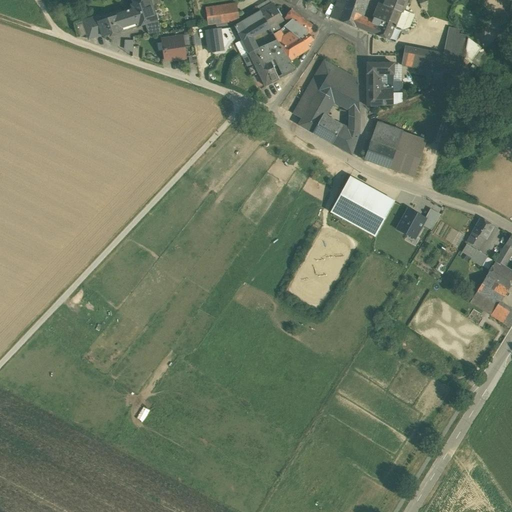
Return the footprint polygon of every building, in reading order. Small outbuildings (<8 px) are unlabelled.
[(156,19),(149,0),(144,2),(146,7),(148,6),(153,20),(156,19)] [(337,0),(331,18),(361,30),(365,21),(360,19),(366,0),(337,0)] [(406,0),(385,0),(383,5),(401,12),(402,10),(406,0)] [(146,7),(144,2),(130,6),(132,11),(117,16),(122,31),(145,24),(158,20),(157,19),(156,19),(153,20),(148,6),(146,7)] [(235,3),(206,8),(209,25),(238,21),(235,3)] [(273,4),(260,12),(269,28),(272,25),(282,19),(273,4)] [(383,5),(380,4),(372,23),(368,33),(390,41),(392,35),(396,27),(401,12),(383,5)] [(401,12),(396,27),(400,29),(402,30),(410,28),(414,15),(402,10),(401,12)] [(312,26),(291,11),(286,17),(291,21),(307,33),(312,26)] [(260,12),(235,27),(242,41),(252,37),(269,28),(260,12)] [(98,22),(102,35),(103,37),(122,31),(117,16),(98,22)] [(97,17),(83,21),(89,39),(102,35),(98,22),(97,17)] [(158,20),(145,24),(148,34),(161,32),(158,20)] [(311,37),(307,33),(291,21),(284,27),(290,32),(307,44),(312,40),(311,37)] [(372,23),(365,21),(361,30),(368,33),(372,23)] [(312,26),(307,33),(311,37),(317,30),(312,26)] [(459,30),(449,28),(446,45),(466,49),(468,37),(459,35),(459,30)] [(220,30),(207,32),(209,52),(223,51),(220,30)] [(290,32),(283,36),(278,31),(273,34),(274,35),(282,48),(283,50),(284,49),(291,60),(297,56),(309,48),(307,44),(290,32)] [(274,35),(265,40),(268,44),(277,40),(274,35)] [(252,37),(242,41),(248,53),(258,49),(252,37)] [(181,40),(172,41),(172,38),(162,40),(165,61),(189,57),(188,47),(182,48),(181,40)] [(125,50),(134,50),(134,40),(125,40),(125,50)] [(277,40),(268,44),(272,53),(282,48),(277,40)] [(444,56),(425,53),(422,68),(431,70),(460,75),(466,49),(446,45),(444,56)] [(195,46),(188,47),(189,57),(190,64),(197,63),(195,51),(195,46)] [(258,49),(248,53),(252,61),(267,53),(263,46),(258,49)] [(282,48),(272,53),(283,77),(295,71),(283,50),(282,48)] [(425,53),(405,49),(401,64),(418,67),(422,68),(425,53)] [(267,53),(252,61),(255,67),(256,69),(258,74),(265,87),(279,79),(267,53)] [(297,56),(291,60),(294,65),(300,61),(297,56)] [(305,94),(293,114),(302,119),(327,75),(358,91),(357,80),(324,61),(304,94),(305,94)] [(393,64),(367,64),(367,95),(378,95),(378,89),(378,74),(381,74),(386,74),(393,74),(393,64)] [(422,68),(418,67),(417,74),(430,76),(431,70),(422,68)] [(348,110),(348,132),(339,149),(351,155),(359,134),(360,119),(358,91),(327,75),(302,119),(298,126),(312,133),(322,117),(323,117),(333,100),(348,110)] [(378,95),(367,95),(367,107),(393,105),(393,89),(387,89),(387,92),(387,95),(383,95),(378,95)] [(323,117),(322,117),(312,133),(332,144),(341,128),(323,117)] [(402,132),(377,123),(370,142),(395,151),(402,132)] [(341,128),(332,144),(339,149),(348,132),(341,128)] [(395,151),(388,169),(411,178),(424,140),(402,132),(395,151)] [(395,151),(370,142),(363,160),(388,169),(395,151)] [(394,201),(350,177),(330,212),(375,237),(394,201)] [(426,218),(408,209),(397,229),(415,239),(422,225),(426,218)] [(426,218),(422,225),(431,230),(439,215),(430,210),(426,218)] [(480,218),(467,242),(478,249),(483,239),(485,240),(494,226),(480,218)] [(511,235),(499,254),(500,254),(494,263),(500,267),(511,247),(511,248),(511,235)] [(476,250),(466,245),(462,252),(471,258),(476,250)] [(487,257),(476,250),(471,258),(470,260),(481,266),(487,257)] [(511,274),(500,267),(494,263),(486,276),(508,290),(511,285),(511,283),(511,274)] [(508,290),(486,276),(477,292),(484,296),(497,305),(498,306),(500,302),(508,290)] [(484,296),(477,292),(470,302),(478,307),(484,296)] [(497,305),(484,296),(478,307),(491,315),(497,305)] [(511,325),(511,309),(500,302),(498,306),(497,305),(491,315),(511,328),(511,325)]
